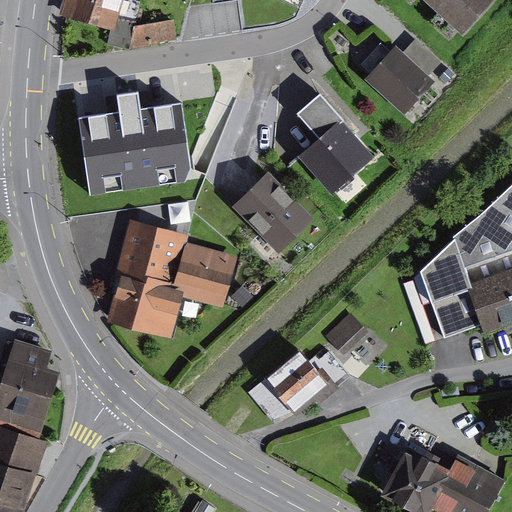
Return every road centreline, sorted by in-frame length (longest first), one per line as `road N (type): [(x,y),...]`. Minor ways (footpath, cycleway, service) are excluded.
road 1 (primary): [(28,175),(60,300),(119,387)]
road 2 (primary): [(119,387),(197,450),(304,511)]
road 3 (unclassified): [(511,363),(303,421)]
road 4 (primary): [(37,0),(25,101),(28,175)]
road 5 (tertiary): [(119,387),(45,511)]
